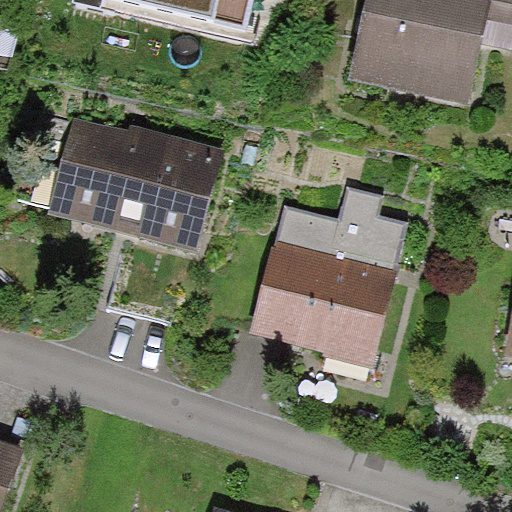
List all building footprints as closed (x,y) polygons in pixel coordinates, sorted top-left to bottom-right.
[(76,0),(76,6),(245,45),(255,0),(264,0),(286,5),(286,0),(76,0)] [(511,0),(366,0),(349,80),(463,104),(475,47),(511,55),(511,52),(511,0)] [(10,199),(190,241),(212,144),(69,111),(58,159),(21,150),(10,199)] [(244,331),(364,367),(405,229),(374,219),(381,196),(347,186),(336,223),(281,207),(244,331)] [(511,257),(500,346),(511,347),(511,257)] [(0,476),(12,443),(0,438),(0,476)]
